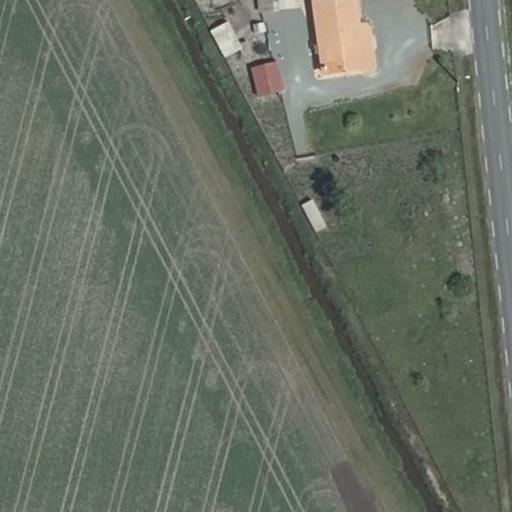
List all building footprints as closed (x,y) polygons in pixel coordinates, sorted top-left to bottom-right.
[(270,0),(271,9),(323,3),(322,0),(270,0)] [(360,92),(355,54),(351,20),(317,25),(325,96),(360,92)] [(230,21),(211,31),(224,59),(244,50),(230,21)] [(365,53),(355,54),(360,92),(371,91),(365,53)] [(260,98),(287,90),(279,61),(252,68),(260,98)] [(316,233),(328,227),(314,199),(302,205),(316,233)]
